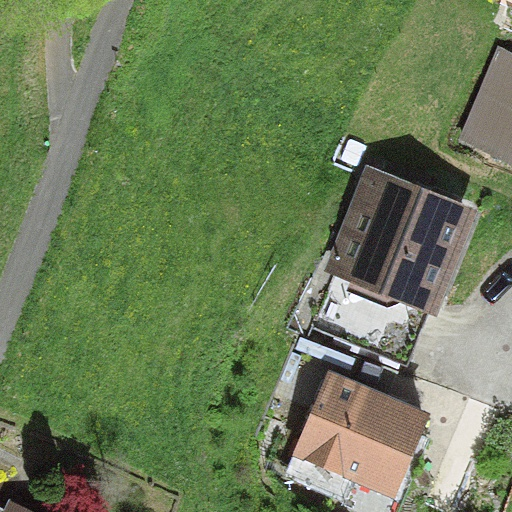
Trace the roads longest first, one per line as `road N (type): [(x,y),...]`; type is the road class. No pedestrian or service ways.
road 1 (residential): [(0,323),(73,123)]
road 2 (unclassified): [(73,123),(124,0)]
